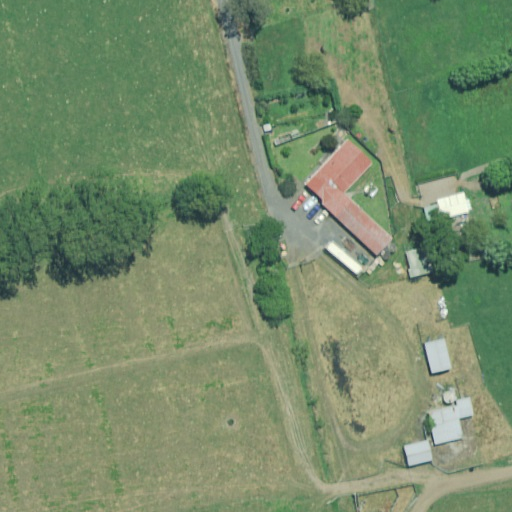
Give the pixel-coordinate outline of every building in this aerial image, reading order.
[(371,163),(346,139),(303,184),(320,200),(318,202),(374,256),(391,238),(343,193),(371,163)] [(439,202),(423,205),(425,223),(442,221),(439,202)] [(428,273),(422,248),(403,253),(409,278),(428,273)] [(450,369),(444,339),(423,344),(430,373),(450,369)] [(472,415),(469,398),(453,402),(454,406),(426,412),(433,444),(461,438),(457,419),(472,415)] [(431,460),(426,441),(402,447),(407,466),(431,460)]
